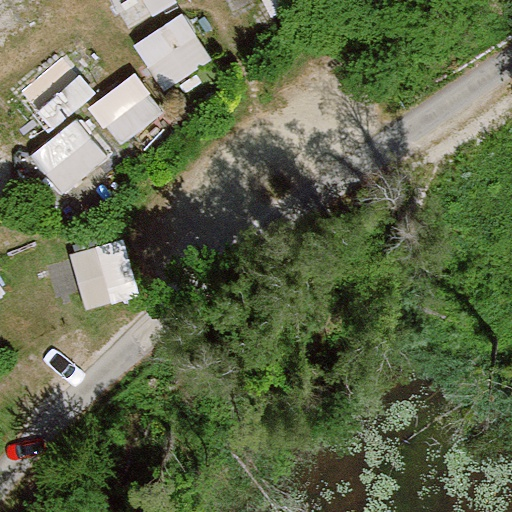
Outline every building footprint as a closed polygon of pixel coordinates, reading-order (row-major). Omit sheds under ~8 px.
[(0,0),(0,16),(21,0),(0,0)] [(134,39),(168,82),(215,45),(181,2),(134,39)] [(69,44),(15,78),(44,124),(98,90),(69,44)] [(120,141),(163,112),(132,67),(90,96),(120,141)] [(67,196),(114,154),(73,109),(26,150),(67,196)]
